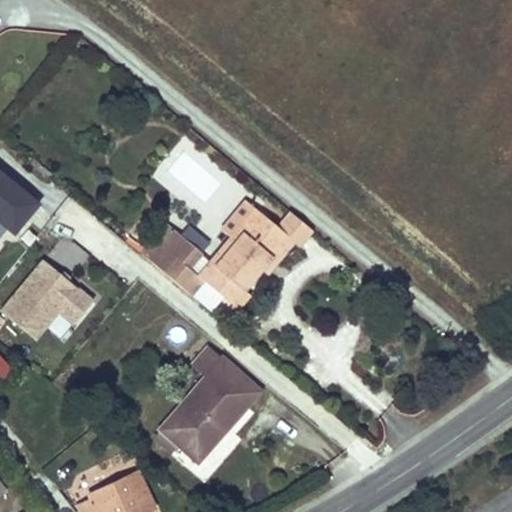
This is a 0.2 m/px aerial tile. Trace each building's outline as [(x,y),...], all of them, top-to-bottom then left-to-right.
[(37,199),(27,190),(0,165),(0,239),(11,228),(16,232),(42,203),(37,199)] [(166,225),(152,242),(163,251),(152,265),(193,298),(206,283),(237,308),(248,295),(242,291),(260,270),(287,237),(278,229),(245,202),(222,230),(231,239),(211,262),(166,225)] [(287,237),(260,270),(265,274),(293,241),(298,246),(311,230),(290,213),(278,229),(287,237)] [(55,259),(75,265),(80,248),(61,242),(55,259)] [(152,242),(141,255),(152,265),(163,251),(152,242)] [(46,259),(2,310),(37,340),(60,313),(75,325),(96,300),(81,288),(46,259)] [(171,453),(177,446),(183,440),(201,456),(258,391),(208,347),(192,366),(204,378),(153,436),(171,453)] [(0,381),(13,370),(0,356),(0,381)] [(183,440),(177,446),(196,462),(201,456),(183,440)] [(78,511),(144,511),(153,508),(137,473),(94,493),(91,487),(71,496),(78,511)]
